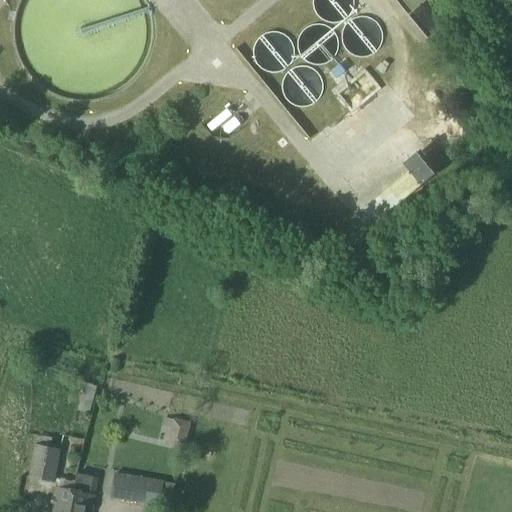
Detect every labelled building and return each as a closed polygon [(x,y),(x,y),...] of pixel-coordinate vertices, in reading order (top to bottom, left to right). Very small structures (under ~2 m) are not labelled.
[(305,54),(289,65),(297,77),(313,65),(305,54)] [(226,107),(214,112),(221,128),(233,123),(226,107)] [(356,215),(369,229),(434,175),(422,160),(356,215)] [(77,412),(89,415),(95,389),(84,386),(77,412)] [(74,430),(70,447),(80,450),(86,426),(81,424),(79,431),(74,430)] [(30,478),(53,483),(61,446),(38,441),(30,478)] [(111,499),(157,508),(158,505),(168,507),(172,487),(162,485),(162,484),(116,475),(111,499)] [(72,491),(67,511),(91,511),(95,496),(94,496),(97,480),(76,476),(73,492),(72,491)] [(67,511),(72,491),(55,488),(50,511),(67,511)]
